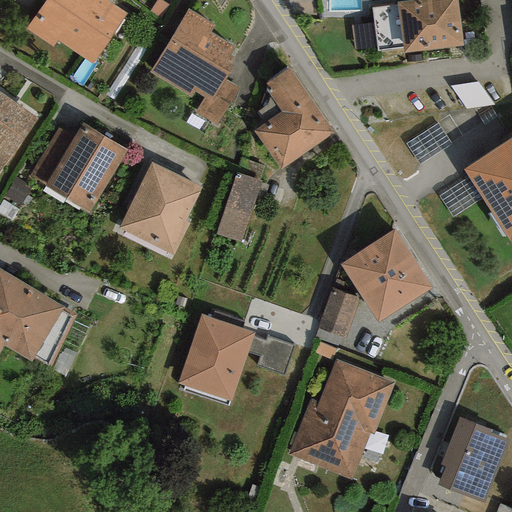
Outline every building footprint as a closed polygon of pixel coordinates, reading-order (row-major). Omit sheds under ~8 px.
[(106,0),(45,0),(25,29),(52,47),(57,41),(92,64),(126,14),(106,0)] [(169,6),(159,0),(156,0),(149,11),(160,19),(169,6)] [(402,47),(403,54),(462,46),(456,0),(415,0),(396,2),(396,6),(372,9),(378,50),(402,47)] [(188,10),(149,73),(190,98),(193,92),(203,98),(195,112),(215,124),(237,89),(223,80),(231,67),(228,65),(233,57),(230,55),(234,48),(209,33),(213,26),(188,10)] [(288,68),(265,84),(269,89),(266,91),(280,112),(253,131),(280,170),(333,133),(288,68)] [(466,109),(493,106),(477,83),(450,87),(466,109)] [(0,171),(37,119),(0,93),(0,171)] [(46,185),(45,187),(88,213),(127,151),(83,123),(75,138),(46,185)] [(405,144),(419,165),(450,144),(437,124),(405,144)] [(75,138),(58,128),(29,175),(46,185),(75,138)] [(511,138),(463,170),(468,177),(482,198),(510,241),(511,239),(511,138)] [(151,164),(118,229),(171,255),(187,224),(183,222),(200,189),(151,164)] [(241,242),(261,182),(237,174),(217,234),(241,242)] [(438,197),(452,217),(482,198),(468,177),(438,197)] [(395,228),(339,264),(377,322),(433,287),(395,228)] [(63,307),(0,269),(0,351),(3,345),(30,363),(63,307)] [(344,338),(359,299),(332,289),(317,329),(344,338)] [(254,332),(200,314),(177,383),(230,402),(247,352),(252,338),(254,332)] [(283,375),(293,345),(267,336),(264,342),(252,338),(247,352),(260,357),(257,366),(283,375)] [(331,360),(335,350),(319,342),(314,353),(331,360)] [(394,383),(335,360),(318,402),(309,399),(287,455),(351,480),(369,434),(373,435),(394,383)] [(458,417),(440,464),(444,466),(437,486),(483,503),(507,440),(504,439),(505,436),(458,417)] [(511,511),(511,506),(498,503),(495,511),(511,511)]
